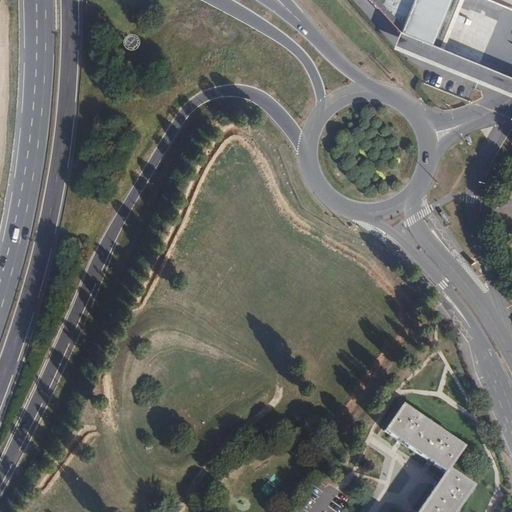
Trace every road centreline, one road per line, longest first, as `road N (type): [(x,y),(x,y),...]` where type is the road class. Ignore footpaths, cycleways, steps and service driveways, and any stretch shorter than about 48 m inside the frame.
road 1 (primary): [(0,473),(106,243),(188,107),(217,90),(253,94),(272,106),(306,153)]
road 2 (primary): [(0,384),(55,184),(70,0)]
road 3 (primary): [(45,27),(33,177),(0,311)]
road 4 (secondary): [(363,213),(442,285),(511,417)]
road 5 (secondary): [(511,363),(416,217),(412,194)]
road 6 (primary): [(218,0),(297,50),(315,78),(322,111)]
road 7 (secondary): [(412,194),(426,171),(427,136),(409,106),(377,91)]
